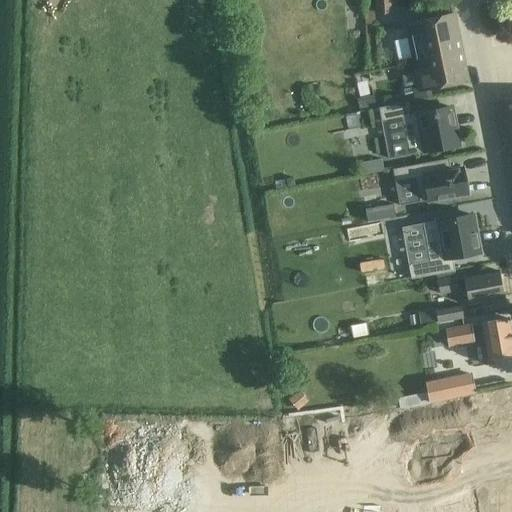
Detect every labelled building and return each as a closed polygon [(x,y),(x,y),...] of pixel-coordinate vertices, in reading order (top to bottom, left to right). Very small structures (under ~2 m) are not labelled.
[(375,0),(376,14),(390,14),(389,0),(375,0)] [(454,14),(405,24),(414,66),(427,63),(429,72),(465,64),(454,14)] [(427,63),(414,66),(418,87),(419,91),(430,89),(468,81),(465,64),(429,72),(427,63)] [(418,87),(412,89),(414,100),(432,97),(430,89),(419,91),(418,87)] [(374,95),(357,99),(359,111),(376,107),(374,95)] [(511,97),(500,100),(511,163),(511,97)] [(407,102),(379,108),(381,122),(402,118),(409,154),(424,151),(424,154),(426,154),(425,153),(461,147),(462,147),(454,105),(453,105),(415,112),(415,114),(410,115),(407,102)] [(381,159),(358,164),(360,176),(383,171),(381,159)] [(449,159),(393,169),(395,181),(415,177),(420,201),(456,194),(456,198),(470,195),(468,181),(465,181),(463,170),(451,172),(449,159)] [(430,261),(410,265),(412,277),(452,270),(450,258),(477,253),(471,217),(455,219),(424,225),(430,261)] [(365,235),(357,236),(361,260),(369,258),(370,260),(383,258),(383,256),(395,254),(391,230),(379,232),(379,231),(365,233),(365,235)] [(469,303),(504,297),(499,271),(456,280),(456,277),(438,281),(440,295),(458,291),(458,290),(466,288),(469,303)] [(462,304),(434,310),(436,323),(464,318),(462,304)] [(434,310),(418,313),(420,325),(436,323),(434,310)] [(511,342),(508,319),(488,322),(485,323),(491,359),(511,355),(511,342)] [(350,327),(352,339),(368,336),(366,324),(350,327)] [(446,331),(449,348),(474,342),(470,326),(446,331)] [(469,375),(425,384),(430,402),(473,392),(469,375)] [(299,390),(289,399),(298,410),(309,401),(299,390)] [(483,399),(435,409),(438,424),(462,419),(467,443),(476,441),(476,443),(477,442),(477,441),(510,435),(510,436),(511,436),(505,408),(504,408),(505,409),(486,413),(483,399)] [(495,469),(469,474),(472,492),(482,490),(486,511),(492,511),(511,508),(511,482),(498,486),(495,469)]
